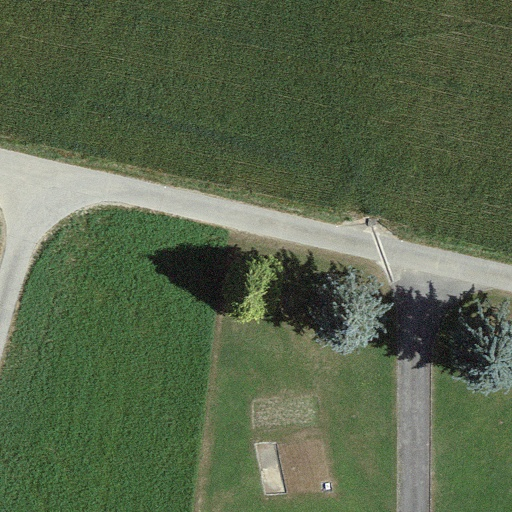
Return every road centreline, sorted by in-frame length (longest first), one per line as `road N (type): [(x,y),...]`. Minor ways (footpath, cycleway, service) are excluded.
road 1 (track): [(511,281),(0,166)]
road 2 (track): [(39,175),(0,317)]
